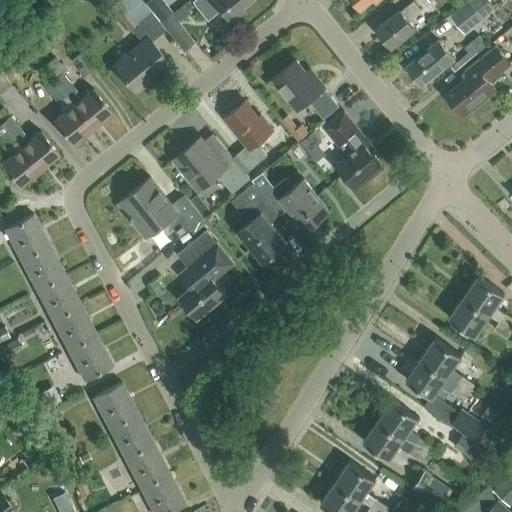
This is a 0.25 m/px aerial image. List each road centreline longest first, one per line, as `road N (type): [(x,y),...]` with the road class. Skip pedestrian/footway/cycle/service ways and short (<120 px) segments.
road 1 (residential): [(169,376),(77,211),(81,182),(305,1)]
road 2 (unclassified): [(244,511),(450,177)]
road 3 (residential): [(169,376),(436,158)]
road 4 (residential): [(436,158),(305,1)]
road 5 (residential): [(239,511),(169,376)]
